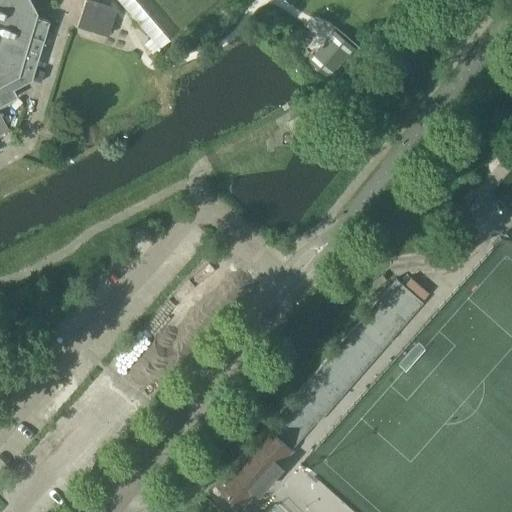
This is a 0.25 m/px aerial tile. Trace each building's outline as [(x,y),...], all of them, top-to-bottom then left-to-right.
[(30,79),(48,21),(35,17),(36,13),(29,0),(0,0),(0,104),(16,96),(13,89),(30,79)] [(84,0),(77,26),(108,36),(117,8),(92,0),(84,0)] [(334,31),(308,60),(327,77),(353,47),(334,31)] [(292,131),(301,125),(296,116),(287,122),(292,131)] [(57,123),(54,135),(70,140),(74,128),(57,123)] [(213,484),(217,487),(243,511),(244,510),(239,506),(289,449),(294,453),(290,448),(313,422),(315,423),(421,302),(395,278),(265,427),(264,426),(263,427),(264,428),(215,484),(214,483),(213,484)]
